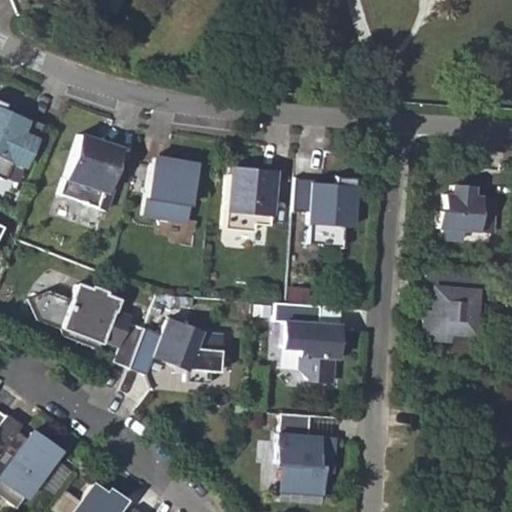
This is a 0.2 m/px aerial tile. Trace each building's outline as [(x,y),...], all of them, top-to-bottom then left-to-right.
[(76,0),(98,10),(99,6),(101,0),(76,0)] [(101,0),(99,6),(111,12),(116,0),(101,0)] [(13,115),(0,109),(0,177),(1,178),(9,161),(21,165),(40,123),(14,112),(13,115)] [(118,148),(75,135),(62,177),(61,177),(56,193),(82,201),(82,202),(103,209),(111,185),(107,183),(118,148)] [(192,169),(148,162),(138,219),(183,226),(192,169)] [(252,224),(266,224),(271,170),(249,168),(249,176),(226,174),(221,228),(251,231),(252,224)] [(319,179),(291,177),(289,210),(305,211),(304,223),(306,223),(305,241),(318,242),(318,244),(339,246),(340,225),(347,226),(351,177),(331,176),(331,183),(319,182),(319,179)] [(470,185),(449,184),(449,194),(469,195),(470,185)] [(449,194),(441,194),(440,211),(438,227),(438,237),(459,239),(459,229),(490,231),(493,197),(469,195),(449,194)] [(479,274),(424,270),(423,288),(431,289),(429,311),(421,310),(420,328),(428,337),(446,339),(447,331),(470,333),(471,317),(476,317),(479,274)] [(67,300),(47,291),(36,318),(77,334),(78,332),(97,339),(114,346),(108,361),(125,367),(140,328),(124,322),(126,316),(110,309),(114,299),(74,283),(68,298),(67,300)] [(431,289),(423,288),(421,310),(429,311),(431,289)] [(67,300),(68,298),(45,289),(25,297),(33,319),(57,328),(59,335),(91,346),(96,345),(97,339),(78,332),(77,334),(36,318),(47,291),(67,300)] [(282,303),(272,302),(271,320),(280,321),(279,342),(297,344),(295,367),(304,377),(304,379),(329,381),(331,357),(338,358),(340,329),(335,324),(315,322),(317,305),(282,303)] [(157,333),(141,327),(140,328),(125,367),(142,374),(150,356),(171,364),(182,369),(181,373),(181,380),(206,382),(206,371),(215,371),(218,333),(196,332),(163,318),(157,333)] [(182,369),(171,364),(170,372),(181,373),(182,369)] [(306,415),(277,413),(275,432),(273,432),(271,462),(277,463),(275,490),(318,494),(319,472),(329,472),(332,436),(305,434),(306,415)] [(18,424),(4,414),(3,415),(0,419),(0,450),(9,457),(0,469),(0,497),(13,507),(36,476),(42,480),(56,461),(50,456),(54,450),(28,431),(24,437),(14,430),(18,424)] [(102,492),(89,483),(67,511),(111,511),(120,500),(105,488),(102,492)]
